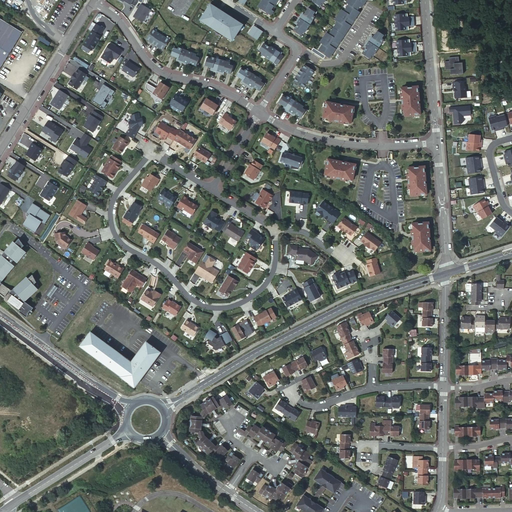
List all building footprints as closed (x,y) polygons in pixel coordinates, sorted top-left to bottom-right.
[(263,0),(258,9),(271,17),(274,13),(273,12),(279,2),(280,3),(282,0),(263,0)] [(324,44),(319,51),(315,48),(313,51),(325,58),(327,55),(331,57),(360,11),(357,9),(359,5),(362,7),(366,0),(347,0),(347,2),(349,3),(345,10),(342,9),(336,19),(338,21),(330,34),(327,32),(321,42),(324,44)] [(150,10),(141,4),(134,16),(143,22),(150,10)] [(209,8),(209,7),(201,19),(206,22),(205,22),(229,37),(233,40),(241,28),(240,27),(242,24),(225,13),(224,14),(221,12),(222,11),(211,5),(209,8)] [(298,23),(294,30),(301,35),(303,32),(304,33),(315,17),(313,16),(315,13),(309,8),(304,15),(303,15),(297,23),(298,23)] [(408,14),(395,15),(395,23),(414,21),(414,17),(408,18),(408,14)] [(0,71),(23,35),(0,19),(0,71)] [(414,21),(395,23),(396,31),(409,30),(409,26),(415,25),(414,21)] [(98,26),(85,46),(94,52),(103,38),(101,38),(106,31),(98,26)] [(386,34),(378,29),(373,37),(371,36),(366,43),(369,44),(364,52),(371,57),(373,54),(375,55),(385,38),(384,37),(386,34)] [(155,45),(161,35),(153,30),(147,39),(152,43),(151,43),(155,45)] [(158,47),(164,50),(170,40),(161,35),(155,45),(158,47)] [(410,40),(397,41),(398,49),(417,47),(416,43),(410,43),(410,40)] [(261,54),(267,45),(261,42),(257,49),(260,51),(259,52),(261,54)] [(271,45),(269,47),(267,45),(261,54),(270,60),(276,51),(277,49),(271,45)] [(113,46),(111,46),(106,54),(119,62),(124,53),(113,46)] [(178,57),(183,48),(180,47),(179,48),(176,47),(172,55),(178,57)] [(417,47),(398,49),(398,57),(411,56),(411,52),(417,51),(417,47)] [(183,63),(189,51),(183,48),(178,57),(181,59),(180,61),(183,63)] [(191,63),(195,54),(189,51),(183,63),(187,64),(188,62),(191,63)] [(278,65),(284,56),(279,53),(276,51),(270,60),(278,65)] [(197,66),(200,58),(197,57),(198,55),(195,54),(191,63),(197,66)] [(212,68),(215,58),(213,57),(212,59),(208,57),(206,66),(212,68)] [(214,71),(218,72),(222,60),(215,58),(212,68),(215,69),(214,71)] [(449,63),(445,63),(445,71),(450,71),(450,76),(463,75),(462,64),(459,64),(458,58),(449,59),(449,63)] [(225,72),(229,62),(222,60),(218,72),(221,74),(222,71),(225,72)] [(231,74),(234,66),(230,65),(231,63),(229,62),(225,72),(231,74)] [(142,71),(130,63),(124,72),(136,79),(142,71)] [(315,70),(305,64),(301,69),(299,72),(309,79),(315,70)] [(242,80),(248,71),(246,70),(245,71),(242,69),(237,76),(242,80)] [(87,76),(78,70),(76,73),(74,73),(72,77),(73,77),(69,84),(78,90),(87,76)] [(244,84),(247,86),(254,75),(248,71),(242,80),(245,82),(244,84)] [(309,79),(299,72),(297,76),(294,81),(303,88),(309,79)] [(254,88),(260,79),(254,75),(247,86),(250,88),(252,86),(254,88)] [(254,88),(260,91),(264,84),(261,82),(262,80),(260,79),(254,88)] [(160,82),(153,94),(162,99),(169,88),(160,82)] [(464,83),(453,84),(453,91),(455,91),(455,99),(457,100),(467,99),(466,88),(464,88),(464,83)] [(112,97),(116,92),(104,84),(93,101),(105,109),(108,104),(105,102),(109,95),(112,97)] [(403,94),(402,94),(403,110),(404,110),(405,116),(416,115),(420,114),(418,92),(418,87),(402,88),(403,94)] [(70,96),(61,91),(52,105),(61,110),(70,96)] [(177,92),(171,102),(184,110),(190,100),(183,96),(182,96),(181,95),(177,92)] [(278,102),(284,106),(289,97),(287,96),(286,97),(283,95),(278,102)] [(288,112),(295,101),(289,97),(284,106),(286,108),(285,110),(288,112)] [(208,98),(202,107),(214,114),(219,105),(215,103),(212,101),(208,98)] [(295,101),(288,112),(291,114),(293,112),(295,114),(301,105),(295,101)] [(354,108),(327,103),(326,107),(324,118),(330,119),(330,120),(345,123),(346,122),(351,123),(353,112),(354,108)] [(301,117),(306,110),(302,108),(303,106),(301,105),(295,114),(301,117)] [(470,108),(450,110),(450,113),(454,113),(455,126),(462,125),(464,123),(463,118),(471,117),(470,108)] [(220,122),(232,129),(237,121),(232,117),(229,115),(230,114),(226,112),(220,122)] [(126,134),(133,139),(137,133),(136,132),(140,126),(141,126),(143,125),(142,119),(140,120),(139,114),(131,116),(132,121),(129,122),(130,128),(126,134)] [(495,116),(487,118),(490,131),(507,127),(504,116),(495,119),(495,116)] [(65,130),(50,121),(44,131),(54,137),(52,140),(57,143),(65,130)] [(166,138),(172,142),(178,132),(176,131),(172,128),(171,129),(161,122),(154,133),(161,137),(160,139),(164,142),(166,138)] [(186,136),(179,132),(173,141),(190,151),(195,142),(191,139),(191,137),(188,136),(186,136)] [(267,133),(262,141),(274,149),(280,139),(273,135),(272,136),(270,135),(267,133)] [(93,138),(86,134),(82,142),(81,144),(77,142),(72,150),(87,160),(92,151),(86,148),(93,138)] [(481,135),(470,134),(469,141),(467,141),(467,150),(480,151),(480,148),(482,148),(483,139),(481,138),(481,135)] [(120,136),(112,148),(121,153),(126,145),(127,146),(129,142),(120,136)] [(43,150),(33,143),(31,147),(32,148),(28,155),(36,161),(43,150)] [(199,147),(193,155),(206,163),(211,154),(199,147)] [(283,153),(280,161),(292,165),(291,167),(298,169),(299,168),(299,166),(301,166),(303,161),(301,161),(302,158),(295,156),(294,153),(292,155),(290,154),(288,153),(288,154),(283,153)] [(122,161),(113,156),(111,159),(110,159),(102,171),(113,178),(121,165),(119,165),(122,161)] [(479,156),(466,157),(468,174),(481,172),(481,169),(483,168),(481,158),(479,158),(479,156)] [(58,171),(68,176),(74,164),(64,158),(58,171)] [(263,165),(255,160),(251,165),(250,166),(251,167),(250,168),(248,168),(245,173),(249,175),(250,177),(254,180),(260,170),(263,165)] [(355,165),(329,160),(328,165),(325,175),(331,176),(331,177),(346,180),(346,179),(352,180),(354,170),(355,165)] [(26,166),(19,162),(14,169),(13,169),(10,172),(11,173),(9,177),(16,181),(19,178),(20,178),(25,171),(24,170),(26,166)] [(424,167),(409,168),(409,173),(408,174),(409,189),(410,189),(410,195),(421,194),(426,194),(425,172),(424,167)] [(147,177),(142,186),(151,191),(155,185),(156,185),(159,180),(151,174),(149,178),(147,177)] [(96,179),(89,190),(98,195),(107,181),(98,176),(96,179)] [(481,177),(469,178),(471,194),(485,193),(484,179),(481,179),(481,177)] [(59,188),(50,182),(41,195),(50,201),(59,188)] [(0,186),(0,187),(0,204),(2,205),(11,189),(2,184),(0,186)] [(164,189),(158,199),(166,204),(167,203),(171,206),(176,197),(164,189)] [(273,196),(263,190),(261,194),(262,194),(256,203),(264,208),(265,208),(270,200),(271,200),(273,196)] [(290,191),(288,203),(294,203),(295,202),(300,203),(300,204),(307,205),(308,194),(301,193),(290,191)] [(184,196),(177,207),(181,209),(182,208),(193,215),(198,206),(187,200),(188,199),(184,196)] [(487,198),(473,206),(477,213),(479,212),(483,219),(494,213),(492,209),(493,208),(487,198)] [(78,201),(69,214),(84,224),(88,217),(82,213),(87,206),(78,201)] [(127,212),(124,217),(133,223),(141,210),(140,209),(141,207),(134,202),(131,207),(128,212),(127,212)] [(332,223),(340,213),(335,210),(323,202),(317,210),(321,213),(321,214),(324,217),(323,217),(327,221),(328,220),(332,223)] [(41,209),(33,203),(27,213),(31,215),(25,225),(36,232),(42,222),(46,225),(51,216),(41,209)] [(212,211),(204,224),(214,230),(214,229),(220,232),(225,224),(218,219),(218,220),(215,218),(217,214),(212,211)] [(332,223),(333,224),(341,214),(340,213),(332,223)] [(498,216),(489,227),(502,237),(511,226),(498,216)] [(357,227),(344,218),(338,226),(341,229),(344,232),(344,231),(351,236),(357,227)] [(428,223),(412,224),(413,229),(412,229),(413,246),(414,246),(414,252),(425,251),(430,251),(428,227),(428,223)] [(144,224),(139,232),(150,239),(155,231),(144,224)] [(225,233),(238,242),(244,233),(234,226),(231,224),(225,233)] [(251,229),(247,237),(248,238),(250,239),(248,242),(252,244),(251,247),(257,250),(264,239),(263,237),(255,232),(251,229)] [(176,235),(168,230),(162,239),(170,244),(169,245),(174,249),(181,238),(176,235)] [(57,242),(66,249),(72,240),(68,237),(68,238),(67,237),(66,236),(66,232),(56,234),(57,242)] [(367,232),(361,241),(365,244),(364,245),(369,248),(370,247),(375,251),(381,243),(367,232)] [(2,299),(25,316),(32,307),(23,301),(37,289),(33,283),(35,281),(31,274),(27,277),(24,276),(10,289),(0,282),(25,251),(20,246),(21,244),(17,238),(13,242),(11,241),(0,253),(0,293),(4,296),(2,299)] [(82,252),(94,260),(99,251),(91,246),(91,245),(88,243),(82,252)] [(203,252),(189,243),(184,249),(191,254),(190,255),(189,258),(197,263),(203,252)] [(290,245),(289,254),(296,255),(296,259),(304,260),(305,260),(306,261),(306,262),(310,265),(317,256),(308,250),(297,249),(298,246),(290,245)] [(256,258),(247,253),(242,260),(243,260),(240,264),(241,267),(246,270),(249,270),(253,265),(256,261),(255,260),(256,258)] [(202,261),(195,273),(202,278),(204,276),(213,282),(219,272),(212,267),(216,261),(209,257),(206,263),(202,261)] [(376,258),(367,261),(368,265),(367,265),(368,270),(370,270),(370,272),(369,272),(370,277),(380,274),(377,262),(378,262),(376,258)] [(119,278),(124,269),(120,266),(120,267),(110,261),(106,268),(106,270),(119,278)] [(142,287),(147,279),(139,274),(139,275),(137,274),(137,273),(132,270),(123,285),(123,287),(132,292),(137,284),(142,287)] [(358,282),(354,272),(346,275),(340,278),(339,274),(338,273),(331,277),(338,291),(350,285),(358,282)] [(229,276),(219,291),(228,296),(231,291),(234,287),(235,288),(238,282),(229,276)] [(312,280),(303,284),(304,288),(305,291),(307,294),(305,297),(309,298),(311,302),(322,296),(315,283),(314,284),(312,280)] [(468,283),(468,292),(478,292),(478,283),(468,283)] [(292,293),(282,298),(287,308),(302,300),(296,289),(291,292),(292,293)] [(147,290),(141,299),(153,307),(161,294),(155,290),(153,292),(153,294),(151,292),(147,290)] [(468,292),(468,305),(475,305),(476,301),(478,301),(478,292),(468,292)] [(168,300),(163,308),(167,311),(175,316),(181,307),(173,302),(172,302),(168,300)] [(423,303),(423,314),(430,315),(430,311),(432,311),(433,303),(423,303)] [(254,319),(259,328),(277,318),(272,309),(254,319)] [(392,311),(385,318),(391,323),(390,324),(394,328),(401,319),(392,311)] [(359,318),(363,327),(364,326),(370,323),(369,322),(373,320),(369,313),(359,318)] [(430,315),(423,314),(422,326),(432,326),(432,318),(430,318),(430,315)] [(472,316),(472,321),(472,328),(482,328),(482,321),(482,317),(472,316)] [(458,329),(472,330),(472,328),(472,321),(468,321),(468,318),(458,317),(458,329)] [(495,322),(492,322),(492,329),(506,330),(507,319),(496,318),(495,322)] [(182,328),(194,336),(199,328),(190,322),(191,322),(187,320),(182,328)] [(492,322),(482,321),(482,328),(482,333),(492,333),(492,329),(492,322)] [(237,327),(232,329),(238,342),(254,333),(248,322),(241,326),(241,327),(239,328),(237,328),(237,327)] [(338,331),(343,342),(350,339),(348,335),(350,334),(347,327),(338,331)] [(233,341),(228,332),(220,336),(220,337),(217,339),(215,338),(217,335),(210,330),(205,338),(210,340),(209,342),(208,342),(207,343),(208,344),(206,346),(212,350),(213,349),(216,351),(225,346),(225,345),(233,341)] [(91,333),(81,347),(121,377),(121,378),(135,388),(161,353),(147,343),(132,363),(91,333)] [(350,339),(343,342),(348,352),(357,348),(353,341),(351,342),(350,339)] [(311,353),(316,362),(322,358),(323,360),(327,358),(322,347),(311,353)] [(422,348),(422,359),(429,360),(429,356),(432,356),(432,348),(422,348)] [(386,357),(386,361),(394,361),(394,349),(384,349),(384,357),(386,357)] [(294,363),(297,370),(300,368),(301,370),(309,367),(304,358),(294,363)] [(429,360),(422,359),(421,371),(431,371),(431,363),(429,363),(429,360)] [(480,363),(480,370),(484,370),(484,369),(489,369),(493,369),(493,359),(489,359),(489,361),(480,361),(480,363)] [(493,359),(493,369),(496,369),(501,369),(501,370),(505,370),(505,366),(505,360),(496,361),(496,359),(493,359)] [(359,367),(356,360),(347,364),(353,376),(363,371),(361,366),(359,367)] [(394,361),(386,361),(386,365),(384,364),(384,372),(393,373),(394,361)] [(294,372),(297,370),(294,363),(283,369),(288,377),(295,374),(294,372)] [(467,366),(467,375),(472,375),(472,374),(476,374),(480,374),(480,371),(480,370),(480,363),(476,364),(476,365),(467,366)] [(455,364),(455,374),(459,374),(463,374),(463,375),(467,375),(467,366),(459,366),(459,364),(455,364)] [(273,384),(280,380),(275,372),(264,378),(269,388),(274,385),(273,384)] [(341,387),(348,384),(344,375),(332,381),(337,391),(341,389),(341,387)] [(310,377),(302,381),(305,388),(304,389),(306,393),(316,388),(310,377)] [(265,388),(258,382),(249,392),(258,399),(261,395),(260,394),(265,388)] [(492,394),(492,401),(501,401),(501,402),(505,402),(505,392),(501,392),(497,392),(497,391),(492,391),(492,394)] [(479,398),(479,408),(483,408),(483,404),(492,403),(492,401),(492,394),(487,394),(487,395),(483,395),(483,398),(479,398)] [(216,400),(220,406),(221,408),(225,407),(226,409),(230,407),(229,405),(232,404),(227,395),(221,399),(220,398),(216,400)] [(206,416),(207,414),(211,412),(210,411),(212,409),(213,410),(214,410),(215,409),(215,410),(217,409),(216,408),(220,406),(216,400),(214,397),(210,399),(207,401),(205,403),(201,405),(204,410),(202,414),(206,416)] [(388,407),(388,399),(385,399),(385,397),(377,397),(377,406),(388,407)] [(392,399),(388,399),(388,407),(400,407),(400,397),(392,397),(392,399)] [(458,398),(454,398),(454,409),(458,409),(458,407),(467,407),(467,397),(462,397),(462,398),(458,398)] [(467,397),(467,407),(475,407),(475,408),(479,408),(479,398),(476,398),(471,398),(471,397),(467,397)] [(285,415),(289,409),(286,407),(288,405),(281,401),(276,409),(285,415)] [(345,405),(344,416),(357,417),(357,415),(357,407),(349,407),(349,405),(345,405)] [(421,417),(428,417),(428,414),(431,414),(431,406),(421,405),(421,417)] [(289,409),(285,415),(295,421),(300,413),(294,409),(292,411),(289,409)] [(191,420),(191,423),(200,424),(201,424),(202,424),(202,423),(203,423),(203,421),(202,421),(202,418),(203,417),(200,417),(192,416),(191,420)] [(428,421),(428,417),(421,417),(421,429),(430,429),(431,421),(428,421)] [(501,428),(501,417),(497,418),(497,419),(488,420),(489,429),(493,429),(493,428),(498,428),(501,428)] [(501,417),(501,428),(505,428),(509,428),(510,429),(511,428),(511,418),(505,419),(505,417),(501,417)] [(308,421),(305,430),(317,434),(321,423),(316,422),(316,424),(308,421)] [(200,424),(191,423),(191,427),(190,431),(199,432),(200,435),(204,434),(203,431),(201,431),(202,428),(200,428),(201,424),(200,424)] [(246,431),(244,434),(248,436),(249,434),(253,437),(253,436),(256,437),(257,436),(261,429),(255,425),(253,428),(249,426),(246,431)] [(384,433),(387,433),(388,425),(376,425),(376,435),(384,435),(384,433)] [(388,425),(387,433),(391,433),(391,435),(399,436),(399,426),(388,425)] [(467,437),(466,427),(458,427),(458,425),(454,426),(454,436),(458,436),(462,436),(462,437),(467,437)] [(466,427),(467,437),(471,437),(471,436),(476,435),(479,435),(479,425),(475,425),(475,427),(466,427)] [(261,429),(257,436),(260,438),(263,440),(264,439),(267,441),(266,442),(270,444),(271,443),(273,445),(276,440),(274,439),(276,435),(272,433),(269,431),(267,429),(263,427),(261,429)] [(201,446),(203,449),(209,442),(207,440),(208,439),(205,436),(204,434),(200,435),(201,439),(197,443),(201,446)] [(341,446),(348,447),(348,443),(351,443),(351,435),(341,435),(341,446)] [(273,445),(271,447),(274,449),(273,450),(277,452),(279,450),(282,452),(284,450),(288,444),(284,442),(283,443),(277,439),(276,440),(273,445)] [(209,442),(203,449),(205,451),(209,454),(211,451),(214,454),(215,453),(221,458),(228,451),(225,449),(226,448),(223,445),(221,447),(218,444),(216,446),(213,443),(212,442),(211,441),(210,441),(209,442)] [(295,443),(290,451),(294,453),(292,455),(296,458),(297,457),(299,459),(300,462),(298,465),(297,464),(295,468),(297,469),(295,473),(302,478),(305,474),(304,474),(306,471),(312,461),(309,459),(311,455),(301,448),(298,446),(299,446),(295,443)] [(348,447),(341,446),(340,458),(350,458),(350,450),(348,450),(348,447)] [(231,453),(226,461),(229,463),(227,465),(234,469),(239,461),(237,459),(234,456),(234,455),(231,453)] [(511,464),(511,453),(509,454),(505,454),(505,453),(500,453),(500,457),(496,457),(496,464),(500,464),(500,463),(509,463),(509,464),(511,464)] [(496,464),(496,457),(492,457),(488,457),(488,456),(483,456),(483,466),(492,466),(492,467),(496,467),(496,464)] [(420,472),(427,472),(428,468),(430,468),(430,460),(420,460),(420,472)] [(466,469),(466,460),(461,460),(461,461),(457,461),(453,461),(453,471),(457,471),(457,469),(466,469)] [(470,460),(466,460),(466,469),(475,469),(475,471),(479,471),(479,466),(478,460),(475,460),(470,461),(470,460)] [(384,474),(391,477),(396,466),(387,463),(384,470),(386,471),(384,474)] [(321,469),(315,479),(323,485),(326,479),(330,482),(327,487),(335,493),(340,485),(343,487),(345,484),(342,482),(333,477),(321,469)] [(259,483),(264,475),(261,473),(260,474),(256,471),(256,472),(253,470),(247,478),(254,483),(255,481),(259,483)] [(420,472),(420,483),(429,484),(430,476),(427,476),(427,472),(420,472)] [(391,477),(384,474),(383,478),(381,477),(378,484),(387,488),(391,477)] [(294,485),(286,480),(284,484),(282,482),(279,486),(280,487),(278,489),(275,490),(272,488),(273,487),(269,485),(268,487),(264,485),(259,492),(263,495),(263,494),(266,496),(276,502),(279,499),(282,501),(289,491),(291,488),(292,489),(294,485)] [(478,497),(478,486),(474,486),(474,488),(465,489),(466,498),(470,498),(470,497),(475,497),(478,497)] [(478,486),(478,497),(482,497),(486,497),(486,498),(491,498),(491,488),(482,488),(482,486),(478,486)] [(491,488),(491,498),(496,497),(496,496),(500,496),(504,496),(503,486),(499,486),(499,488),(491,488)] [(466,498),(465,489),(457,489),(457,487),(453,487),(453,498),(457,497),(461,497),(461,498),(466,498)] [(425,500),(426,492),(416,492),(416,504),(427,504),(427,500),(425,500)] [(304,495),(297,506),(306,511),(322,511),(324,509),(316,503),(313,509),(309,506),(312,501),(304,495)]
